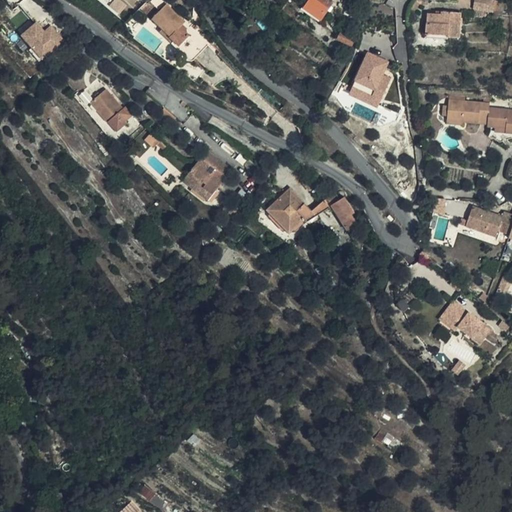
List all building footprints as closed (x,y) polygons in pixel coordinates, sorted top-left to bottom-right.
[(182,23),(187,17),(167,0),(164,0),(152,15),(182,41),(191,31),(182,23)] [(329,1),(329,0),(309,0),(325,11),(331,2),(329,1)] [(475,0),(475,10),(484,11),(487,11),(487,0),(475,0)] [(227,5),(219,12),(230,24),(238,17),(227,5)] [(483,19),(484,11),(475,10),(474,18),(483,19)] [(500,25),(501,11),(493,10),(492,24),(500,25)] [(460,12),(441,11),(441,13),(429,12),(428,21),(427,21),(425,32),(447,34),(446,36),(458,37),(460,12)] [(206,33),(187,17),(182,23),(191,31),(182,41),(192,49),(206,33)] [(38,20),(21,34),(42,59),(66,40),(52,23),(45,29),(38,20)] [(351,45),(354,39),(341,33),(338,39),(351,45)] [(88,40),(88,38),(87,36),(85,34),(83,34),(81,36),(80,38),(81,41),(84,42),(86,42),(88,40)] [(348,94),(380,107),(395,72),(389,70),(393,60),(367,49),(348,94)] [(133,118),(130,115),(123,107),(126,105),(109,87),(94,101),(111,119),(113,118),(123,128),(133,118)] [(123,107),(130,115),(138,108),(131,100),(126,105),(123,107)] [(479,126),(481,114),(470,113),(471,109),(462,109),(462,106),(446,103),(443,121),(468,125),(479,126)] [(481,108),(481,114),(479,126),(483,126),(492,128),(492,131),(510,133),(511,121),(511,116),(493,114),(494,110),(481,108)] [(157,144),(165,135),(157,129),(150,138),(157,144)] [(208,198),(232,166),(207,147),(183,178),(208,198)] [(312,175),(303,183),(310,191),(318,182),(312,175)] [(338,191),(338,192),(338,195),(339,196),(341,197),(343,197),(345,197),(346,195),(346,193),(345,191),(344,190),(342,189),(341,189),(340,190),(339,190),(338,191)] [(323,202),(322,202),(313,212),(306,221),(308,224),(332,206),(332,205),(345,197),(343,197),(341,197),(339,196),(338,195),(338,192),(323,202)] [(306,221),(313,212),(294,196),(290,201),(286,197),(273,212),(277,216),(273,220),(291,236),(306,221)] [(355,213),(345,197),(332,205),(332,206),(347,230),(358,223),(352,214),(355,213)] [(434,213),(445,214),(446,198),(435,197),(434,213)] [(510,234),(511,227),(511,211),(504,209),(502,215),(473,205),(468,221),(466,227),(476,230),(495,236),(498,230),(510,234)] [(268,216),(273,220),(277,216),(273,212),(268,216)] [(466,227),(468,221),(462,219),(458,232),(464,234),(466,227)] [(474,237),(476,230),(466,227),(464,234),(474,237)] [(499,292),(504,294),(508,295),(511,284),(511,279),(504,277),(499,292)] [(448,320),(460,305),(455,302),(440,321),(456,334),(460,329),(448,320)] [(493,332),(460,305),(448,320),(460,329),(482,346),(493,332)] [(14,328),(0,334),(0,336),(5,347),(8,354),(24,347),(19,333),(14,328)] [(380,444),(385,436),(377,431),(372,439),(380,444)] [(392,441),(387,449),(394,454),(400,446),(392,441)] [(432,488),(416,479),(413,487),(429,495),(432,488)] [(51,504),(63,500),(59,488),(47,492),(51,504)]
